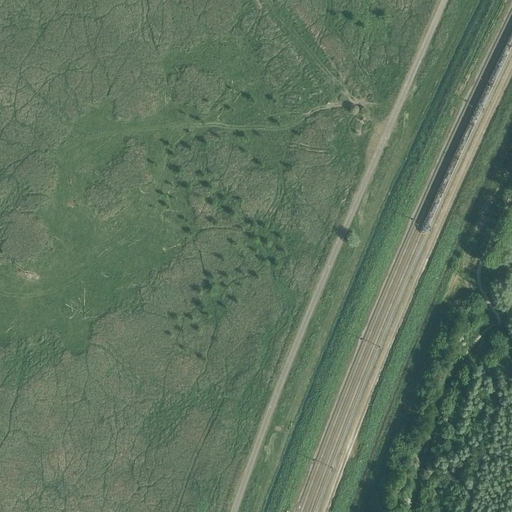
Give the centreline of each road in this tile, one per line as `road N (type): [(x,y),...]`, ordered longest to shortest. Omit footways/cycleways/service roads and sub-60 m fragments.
road 1 (track): [(228,511),(332,245),(444,0)]
road 2 (track): [(326,511),(511,73)]
road 3 (track): [(511,187),(474,280),(498,319)]
